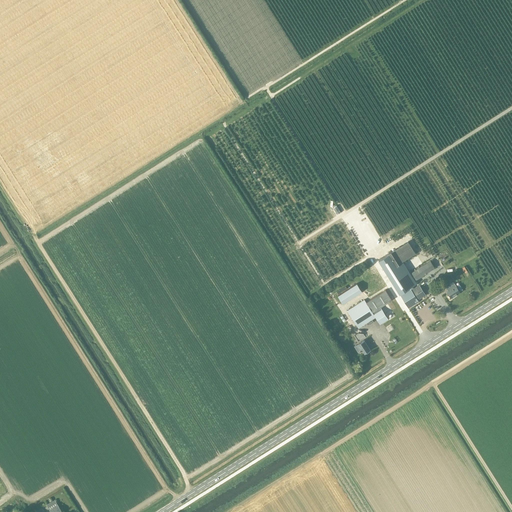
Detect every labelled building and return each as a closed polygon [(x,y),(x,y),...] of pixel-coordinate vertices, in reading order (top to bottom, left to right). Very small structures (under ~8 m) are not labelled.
[(430,261),(411,272),(416,279),(435,268),(430,261)] [(458,268),(463,275),(467,272),(462,265),(458,268)] [(448,291),(446,292),(450,298),(460,292),(458,290),(461,288),(458,284),(456,286),(453,282),(445,287),(448,291)] [(357,283),(338,296),(343,303),(362,291),(357,283)] [(417,300),(425,294),(419,285),(411,290),(410,288),(400,295),(408,308),(419,301),(417,300)] [(358,328),(375,317),(380,324),(382,322),(384,324),(396,316),(387,303),(392,300),(385,290),(366,302),(364,300),(347,310),(358,328)] [(372,348),(369,342),(366,338),(358,344),(358,353),(362,350),(364,353),(372,348)] [(50,511),(62,511),(55,500),(46,505),(50,511)]
